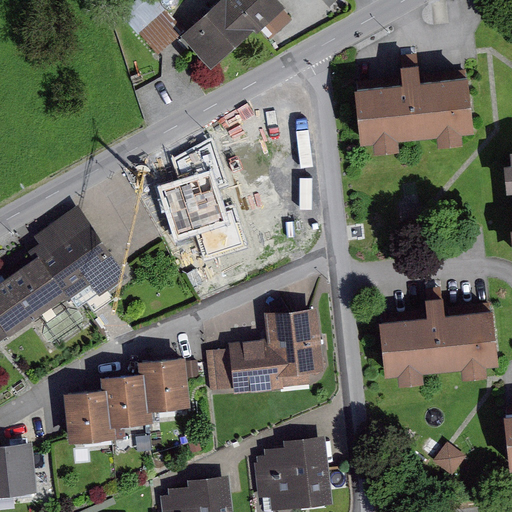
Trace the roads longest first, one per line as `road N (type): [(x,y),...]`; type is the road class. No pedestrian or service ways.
road 1 (residential): [(341,251),(116,352),(0,418)]
road 2 (unclassified): [(0,225),(322,48)]
road 3 (residential): [(341,251),(369,511)]
road 4 (residential): [(322,48),(341,251)]
